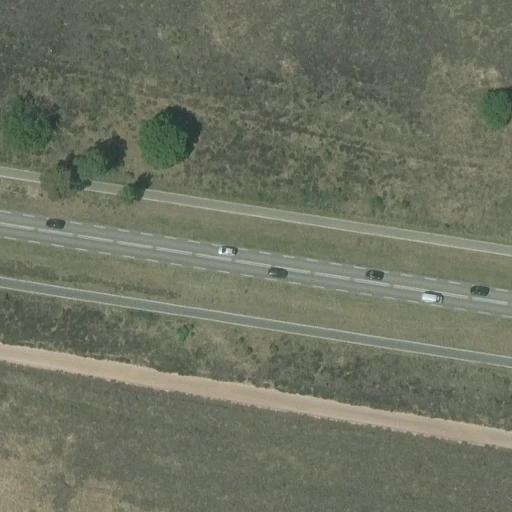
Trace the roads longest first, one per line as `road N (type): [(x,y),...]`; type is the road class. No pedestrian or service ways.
road 1 (track): [(511,172),(335,141),(0,57)]
road 2 (track): [(511,442),(0,354)]
road 3 (primary): [(511,305),(0,225)]
